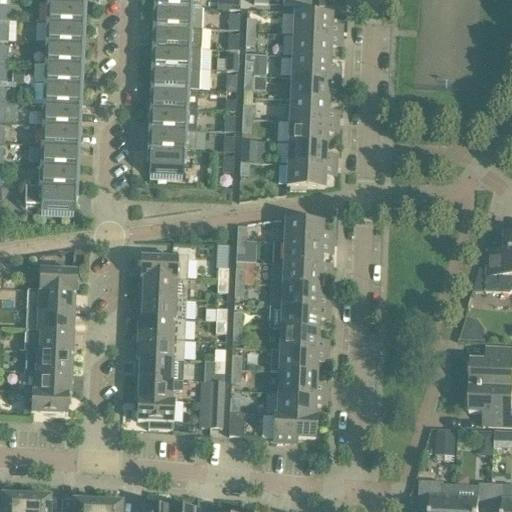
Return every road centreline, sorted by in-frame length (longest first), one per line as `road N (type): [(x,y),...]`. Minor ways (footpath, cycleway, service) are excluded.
road 1 (residential): [(100,459),(90,406),(95,353),(117,320),(119,260),(99,216),(101,124),(126,84),(130,0)]
road 2 (residential): [(353,495),(367,154)]
road 3 (residential): [(100,459),(353,495)]
road 4 (residential): [(378,495),(401,495),(437,374),(432,338)]
road 5 (residential): [(367,154),(374,0)]
